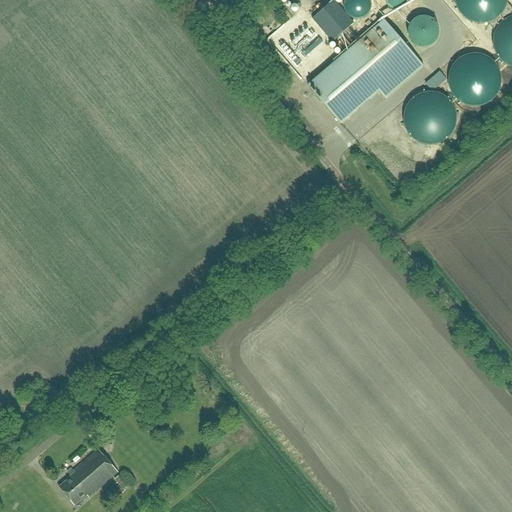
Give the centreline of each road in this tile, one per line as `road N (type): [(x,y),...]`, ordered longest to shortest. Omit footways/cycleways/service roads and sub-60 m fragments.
road 1 (unclassified): [(0,481),(351,189)]
road 2 (unclassified): [(351,189),(190,0)]
road 3 (unclassified): [(511,376),(351,189)]
